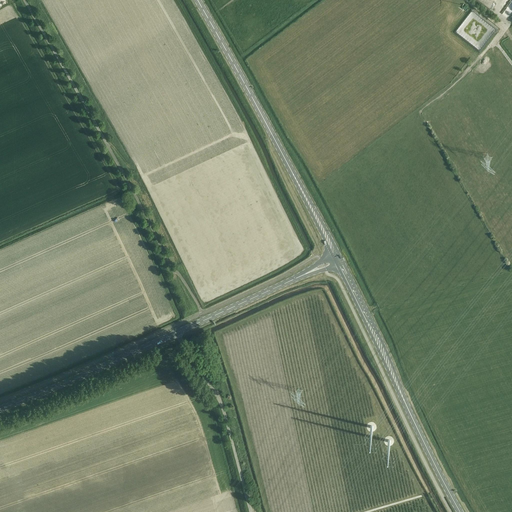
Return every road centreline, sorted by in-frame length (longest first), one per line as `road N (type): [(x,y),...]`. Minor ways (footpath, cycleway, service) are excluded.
road 1 (unclassified): [(171,268),(25,0)]
road 2 (secondary): [(337,259),(197,0)]
road 3 (secondary): [(460,511),(337,259)]
road 4 (secondary): [(0,407),(175,333)]
road 5 (secondary): [(175,333),(337,259)]
